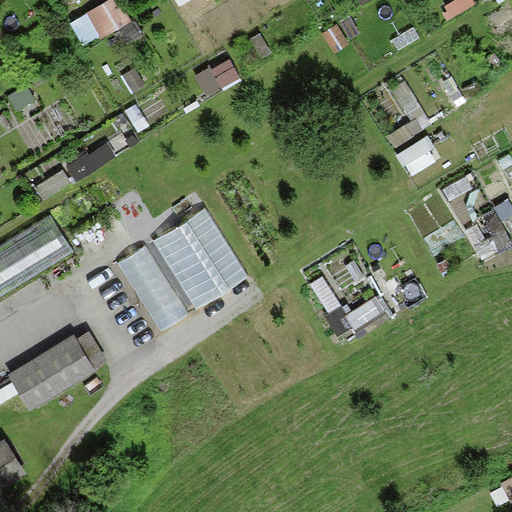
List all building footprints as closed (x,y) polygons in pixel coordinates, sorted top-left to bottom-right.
[(124,8),(119,0),(104,0),(112,15),(124,8)] [(136,25),(131,15),(118,23),(123,32),(136,25)] [(233,64),(225,50),(196,66),(204,80),(233,64)] [(412,90),(400,71),(389,77),(400,97),(412,90)] [(476,80),(471,72),(452,82),(457,91),(476,80)] [(11,96),(29,88),(23,75),(5,83),(11,96)] [(87,152),(77,132),(62,140),(72,160),(87,152)] [(0,287),(72,243),(48,205),(0,235),(0,287)] [(484,243),(490,256),(511,245),(511,239),(497,208),(481,215),(492,239),(484,243)] [(211,209),(157,237),(195,310),(249,282),(211,209)] [(510,227),(511,226),(511,209),(503,215),(510,227)] [(141,249),(114,265),(156,332),(183,315),(141,249)] [(340,299),(320,267),(309,274),(329,307),(340,299)] [(382,299),(373,285),(343,305),(352,319),(382,299)] [(8,367),(27,397),(88,360),(69,330),(8,367)] [(3,433),(0,434),(0,499),(5,496),(0,487),(0,473),(20,461),(3,433)] [(498,497),(511,489),(511,469),(489,482),(498,497)]
